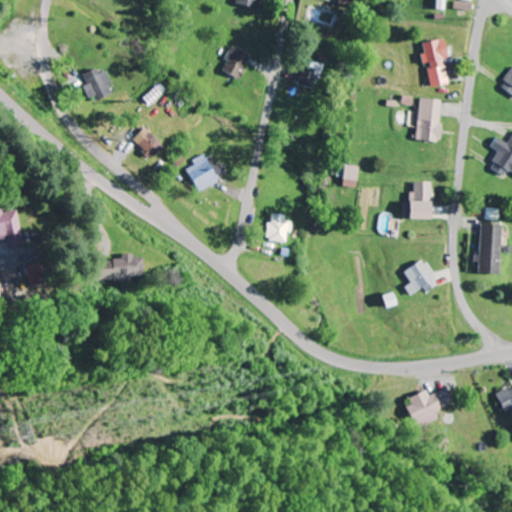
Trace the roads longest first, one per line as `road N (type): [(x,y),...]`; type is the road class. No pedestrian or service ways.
road 1 (residential): [(511,351),(390,368),(335,359),(302,339),(65,115),(46,65),(47,0)]
road 2 (residential): [(504,353),(474,320),(454,264),(483,0)]
road 3 (residential): [(228,269),(242,238),(292,0)]
road 4 (residential): [(208,251),(52,143),(0,92)]
